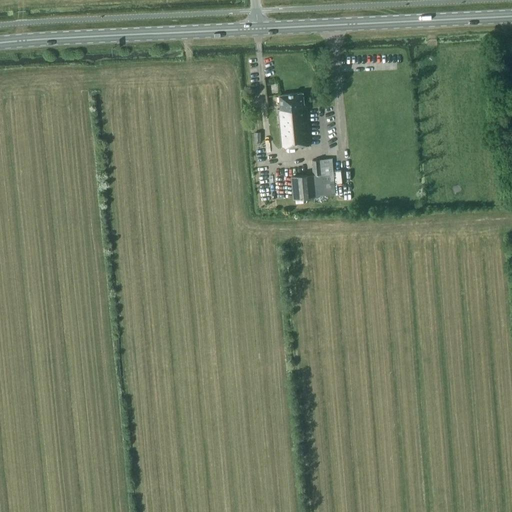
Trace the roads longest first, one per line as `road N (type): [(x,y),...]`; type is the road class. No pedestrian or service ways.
road 1 (tertiary): [(0,43),(256,28)]
road 2 (tertiary): [(256,28),(511,16)]
